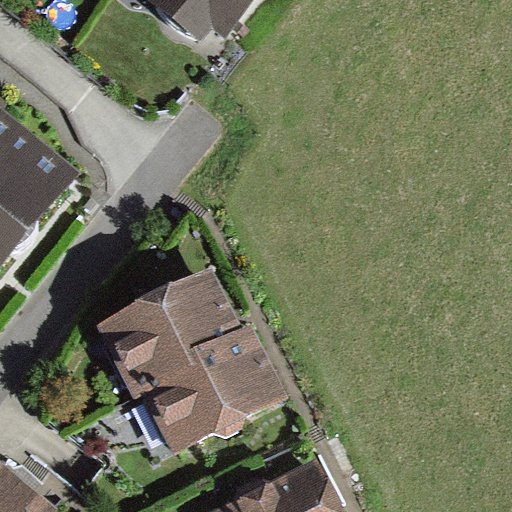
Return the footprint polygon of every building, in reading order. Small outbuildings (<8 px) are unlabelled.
[(149,0),(201,41),(212,27),(225,38),(255,0),(149,0)] [(0,273),(75,184),(0,121),(0,273)] [(243,337),(213,278),(99,336),(135,406),(143,402),(176,465),(288,408),(250,333),(243,337)] [(235,507),(225,511),(340,511),(317,466),(274,488),(260,485),(241,494),(235,507)] [(51,511),(0,469),(0,511),(51,511)]
